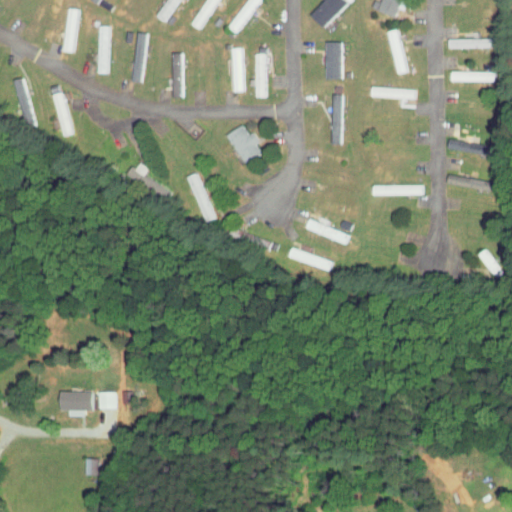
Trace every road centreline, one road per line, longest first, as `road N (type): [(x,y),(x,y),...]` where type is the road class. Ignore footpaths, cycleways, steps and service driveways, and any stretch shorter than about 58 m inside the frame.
road 1 (residential): [(294,112),(144,109),(90,89),(0,35)]
road 2 (residential): [(434,0),(441,257)]
road 3 (residential): [(272,216),(295,140),(299,0)]
